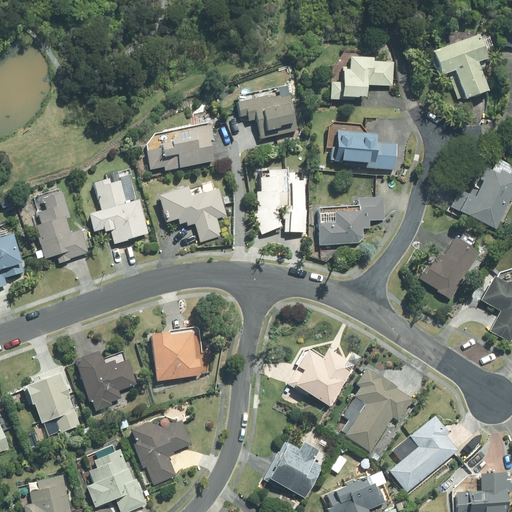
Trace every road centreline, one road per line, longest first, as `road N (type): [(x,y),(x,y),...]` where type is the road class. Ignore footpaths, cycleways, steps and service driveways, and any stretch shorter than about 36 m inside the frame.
road 1 (residential): [(254,279),(170,279),(0,336)]
road 2 (residential): [(191,511),(225,467),(254,279)]
road 3 (residential): [(364,308),(414,214),(440,132)]
road 4 (residential): [(495,399),(364,308)]
